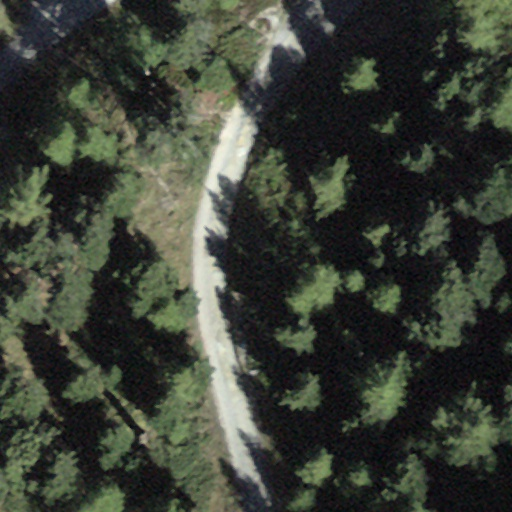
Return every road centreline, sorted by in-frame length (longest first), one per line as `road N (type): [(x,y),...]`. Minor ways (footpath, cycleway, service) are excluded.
road 1 (track): [(325,0),(244,149),(218,286),(267,511)]
road 2 (track): [(0,93),(104,0)]
